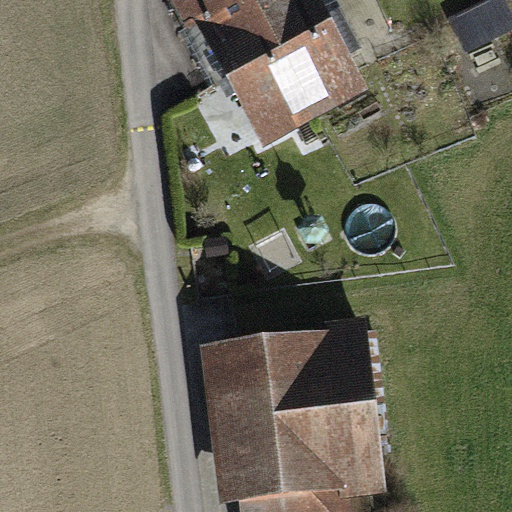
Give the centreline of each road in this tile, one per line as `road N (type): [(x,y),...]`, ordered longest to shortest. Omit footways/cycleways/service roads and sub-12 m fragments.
road 1 (unclassified): [(190,511),(133,0)]
road 2 (track): [(0,247),(154,195)]
